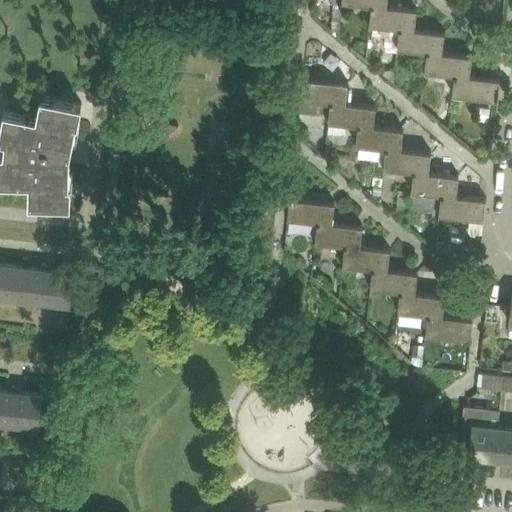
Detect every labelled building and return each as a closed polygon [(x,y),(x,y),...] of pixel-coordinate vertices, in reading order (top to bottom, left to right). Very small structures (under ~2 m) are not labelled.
[(369,24),(400,27),(414,28),(416,8),(386,5),(371,4),(369,24)] [(398,47),(428,50),(442,51),(444,31),(414,28),(400,27),(398,47)] [(425,70),(454,73),(469,75),(471,54),(442,51),(428,50),(425,70)] [(385,69),(383,73),(393,81),(395,69),(389,68),(385,69)] [(469,75),(454,73),(452,93),(497,97),(499,78),(469,75)] [(302,96),(331,100),(345,102),(348,82),(304,76),(302,96)] [(32,202),(42,203),(43,201),(71,202),(72,183),(74,166),(70,166),(70,151),(74,137),(78,138),(79,120),(83,102),(42,94),(37,113),(28,113),(28,114),(5,108),(0,137),(0,178),(19,179),(19,180),(31,181),(30,201),(32,201),(32,202)] [(329,120),(358,124),(373,125),(375,105),(345,102),(331,100),(329,120)] [(168,123),(167,134),(178,135),(179,124),(168,123)] [(356,143),(387,147),(401,148),(403,128),(373,125),(358,124),(356,143)] [(257,145),(259,133),(235,130),(234,142),(257,145)] [(384,166),(414,170),(428,171),(430,151),(401,148),(387,147),(384,166)] [(340,154),(336,164),(352,177),(355,160),(340,154)] [(207,203),(227,205),(232,158),(212,155),(207,203)] [(411,190),(441,193),(455,195),(458,174),(428,171),(414,170),(411,190)] [(374,184),(373,193),(381,194),(382,185),(374,184)] [(455,195),(441,193),(439,212),(483,218),(486,198),(455,195)] [(288,216),(318,219),(333,222),(335,201),(290,195),(288,216)] [(316,240),(345,243),(360,244),(362,224),(333,222),(318,219),(316,240)] [(343,263),(373,267),(388,268),(390,248),(360,244),(345,243),(343,263)] [(459,266),(478,268),(480,248),(461,246),(459,266)] [(0,295),(15,297),(18,263),(17,263),(17,264),(0,261),(0,295)] [(18,263),(15,297),(71,303),(75,269),(73,269),(73,270),(50,268),(51,263),(43,262),(42,267),(19,264),(20,263),(18,263)] [(370,287),(400,290),(416,291),(418,271),(388,268),(373,267),(370,287)] [(398,310),(428,313),(443,315),(445,294),(416,291),(400,290),(398,310)] [(443,315),(428,313),(426,333),(469,338),(472,318),(443,315)] [(398,331),(396,344),(409,346),(410,333),(398,331)] [(482,387),(501,389),(503,376),(483,373),(482,387)] [(511,375),(503,375),(502,389),(511,389),(511,375)] [(0,420),(39,425),(43,393),(41,392),(41,393),(20,391),(20,387),(11,386),(11,390),(0,388),(0,420)] [(469,455),(494,458),(499,408),(464,404),(461,428),(472,429),(469,455)] [(494,458),(511,459),(511,425),(498,424),(500,408),(499,408),(494,458)]
